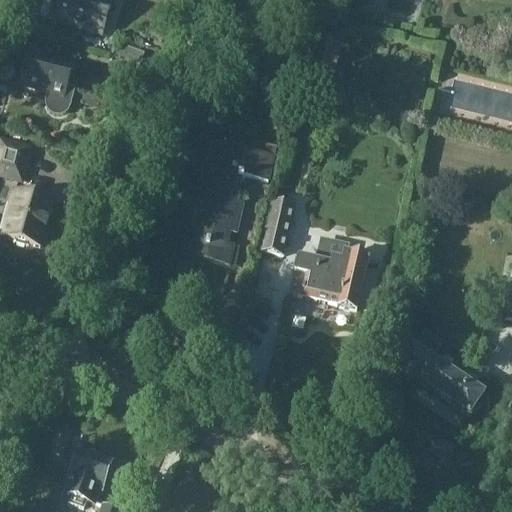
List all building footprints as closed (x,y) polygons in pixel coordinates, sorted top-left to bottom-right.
[(53,0),(48,18),(57,21),(56,23),(101,36),(111,0),(53,0)] [(255,0),(248,8),(224,36),(214,63),(234,69),(238,60),(247,38),(240,33),(256,13),(263,18),(270,0),(255,0)] [(271,0),(266,23),(280,27),(277,36),(302,43),(305,34),(314,1),(308,0),(297,0),(297,1),(295,0),(271,0)] [(337,27),(346,29),(352,5),(335,1),(333,9),(320,6),(313,26),(336,32),(337,27)] [(332,84),(342,46),(339,46),(341,40),(320,34),(318,40),(316,40),(309,79),(332,84)] [(27,55),(17,86),(47,95),(45,102),(45,107),(46,112),(49,116),(54,118),(59,119),(64,117),(68,114),(70,110),(75,93),(67,91),(73,69),(27,55)] [(224,120),(209,117),(207,126),(222,130),(224,120)] [(33,150),(0,140),(0,181),(22,187),(33,150)] [(186,232),(180,257),(228,268),(233,248),(226,247),(229,234),(237,236),(243,210),(235,207),(241,182),(243,182),(243,179),(267,185),(273,159),(212,145),(198,204),(203,205),(198,225),(186,232)] [(0,239),(42,252),(56,204),(12,190),(0,233),(0,239)] [(293,210),(270,205),(260,253),(282,258),(293,210)] [(297,261),(289,297),(336,308),(336,309),(355,314),(367,261),(334,254),(335,251),(333,245),(329,241),(323,240),(317,242),(313,246),(309,264),(297,261)] [(511,271),(510,271),(501,324),(511,326),(511,271)] [(379,354),(398,366),(396,369),(470,418),(472,415),(477,414),(482,407),(481,402),(484,397),(449,374),(453,368),(435,357),(442,346),(424,334),(420,339),(413,351),(410,348),(392,335),(379,354)] [(71,432),(60,428),(51,454),(62,457),(71,432)] [(86,505),(95,508),(111,463),(78,452),(69,478),(72,479),(65,498),(69,499),(67,506),(84,511),(86,505)]
